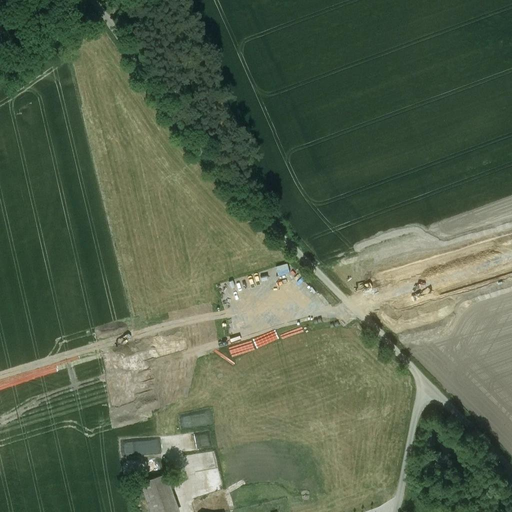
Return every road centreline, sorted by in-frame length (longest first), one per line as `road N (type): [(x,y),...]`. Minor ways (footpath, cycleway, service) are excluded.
road 1 (unclassified): [(424,378),(212,161),(99,0)]
road 2 (unclassified): [(424,378),(397,511)]
road 3 (unclassified): [(511,466),(424,378)]
